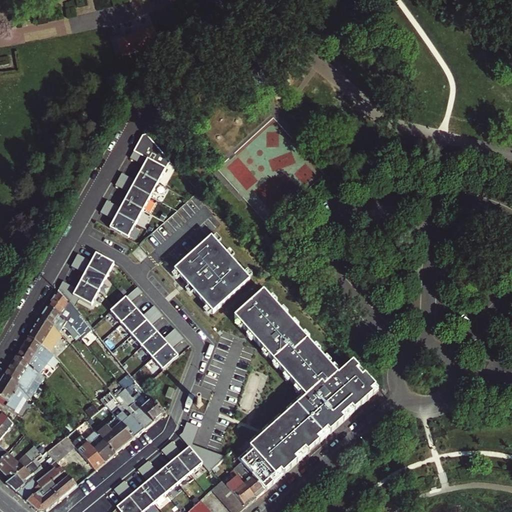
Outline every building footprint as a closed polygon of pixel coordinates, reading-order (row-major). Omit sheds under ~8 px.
[(109,34),(112,46),(135,41),(132,28),(109,34)] [(140,174),(159,184),(166,170),(148,160),(140,174)] [(133,187),(151,197),(159,184),(140,174),(133,187)] [(126,201),(144,211),(151,197),(133,187),(126,201)] [(118,215),(136,225),(144,211),(126,201),(118,215)] [(110,229),(129,239),(136,225),(118,215),(110,229)] [(175,271),(213,314),(251,281),(212,238),(175,271)] [(89,268),(107,278),(115,264),(97,254),(89,268)] [(89,268),(81,282),(100,292),(107,278),(89,268)] [(74,296),(92,306),(100,292),(81,282),(74,296)] [(58,292),(48,306),(60,314),(58,316),(67,321),(68,322),(76,331),(76,332),(80,336),(86,331),(89,334),(93,331),(68,300),(66,302),(58,292)] [(264,293),(235,319),(306,399),(238,460),(242,465),(264,490),(376,389),(354,363),(339,376),(264,293)] [(125,298),(110,312),(120,324),(136,310),(125,298)] [(60,314),(48,306),(46,310),(41,318),(53,325),(58,316),(60,314)] [(136,310),(120,324),(131,336),(146,322),(136,310)] [(58,316),(53,325),(60,332),(64,326),(67,321),(58,316)] [(53,325),(41,318),(28,338),(40,345),(49,355),(61,334),(60,332),(53,325)] [(71,336),(76,331),(68,322),(67,321),(64,326),(67,328),(66,330),(71,336)] [(146,322),(131,336),(141,347),(157,333),(146,322)] [(141,347),(151,359),(167,345),(157,333),(141,347)] [(28,338),(16,356),(28,364),(36,372),(41,378),(47,373),(49,376),(59,366),(49,355),(40,345),(28,338)] [(151,359),(162,371),(178,357),(167,345),(151,359)] [(28,364),(16,356),(11,364),(4,376),(17,384),(23,392),(27,395),(32,401),(44,381),(41,378),(36,372),(28,364)] [(17,384),(4,376),(0,382),(0,407),(2,409),(9,400),(16,403),(21,397),(25,399),(27,395),(23,392),(17,384)] [(163,415),(151,401),(148,397),(136,382),(129,387),(132,390),(135,387),(140,393),(132,398),(137,403),(153,423),(163,415)] [(166,397),(171,399),(174,390),(169,388),(166,397)] [(21,397),(16,403),(21,405),(25,399),(21,397)] [(194,404),(199,409),(204,405),(199,400),(194,404)] [(144,431),(153,423),(137,403),(132,407),(136,412),(131,415),(144,431)] [(0,426),(3,422),(8,416),(4,413),(0,417),(0,426)] [(134,439),(144,431),(131,415),(126,419),(122,414),(117,418),(134,439)] [(123,448),(134,439),(117,418),(116,417),(105,425),(123,448)] [(0,462),(10,451),(4,446),(2,448),(0,446),(0,441),(10,428),(3,422),(0,426),(0,462)] [(114,455),(123,448),(105,425),(103,422),(93,429),(114,455)] [(183,439),(195,442),(200,426),(189,422),(183,439)] [(105,463),(114,455),(93,429),(83,436),(105,463)] [(72,443),(76,448),(95,471),(105,463),(83,436),(82,434),(72,443)] [(56,462),(25,486),(16,493),(27,502),(33,497),(42,490),(47,486),(64,472),(56,463),(76,448),(72,443),(66,436),(47,451),(56,462)] [(18,462),(10,451),(0,462),(0,470),(11,480),(17,475),(42,455),(34,446),(18,462)] [(177,459),(190,475),(203,465),(189,448),(177,459)] [(16,493),(25,486),(56,462),(47,451),(42,455),(17,475),(11,480),(5,484),(10,488),(16,493)] [(204,461),(212,469),(222,460),(214,452),(204,461)] [(165,469),(178,485),(190,475),(177,459),(165,469)] [(231,472),(255,499),(264,491),(264,490),(242,465),(236,470),(234,469),(231,472)] [(153,478),(166,495),(178,485),(165,469),(153,478)] [(47,486),(59,500),(76,487),(64,472),(47,486)] [(244,508),(255,499),(231,472),(228,474),(232,478),(224,485),(227,488),(231,493),(236,498),(240,504),(244,508)] [(141,488),(154,505),(166,495),(153,478),(141,488)] [(221,481),(210,491),(215,498),(227,488),(224,485),(221,481)] [(27,502),(38,511),(39,511),(44,511),(59,500),(47,486),(42,490),(47,495),(38,503),(33,497),(27,502)] [(141,488),(129,498),(140,511),(145,511),(154,505),(141,488)] [(227,488),(215,498),(220,503),(231,493),(227,488)] [(220,503),(225,508),(236,498),(231,493),(220,503)] [(116,508),(119,511),(140,511),(129,498),(116,508)] [(236,498),(225,508),(228,511),(230,511),(240,504),(236,498)] [(190,511),(189,511),(208,511),(200,502),(190,511)]
